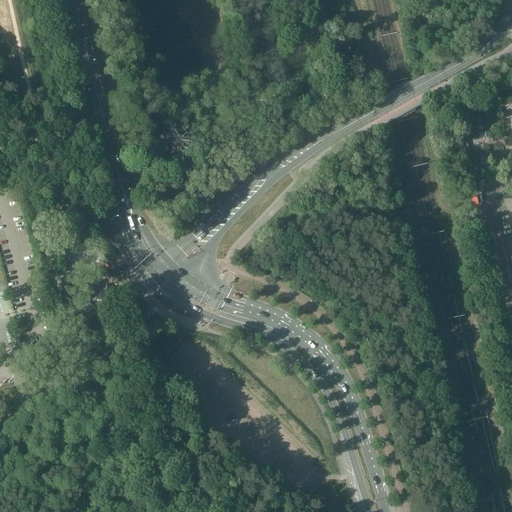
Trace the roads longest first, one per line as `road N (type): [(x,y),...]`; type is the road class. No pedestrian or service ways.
road 1 (primary): [(155,277),(204,314),(299,357),(335,402),(370,511)]
road 2 (primary): [(386,511),(334,366),(288,323),(214,297),(180,273)]
road 3 (unclassified): [(0,143),(34,178),(68,312),(89,339)]
road 4 (tertiary): [(375,110),(269,175),(214,229)]
road 5 (primary): [(120,186),(73,0)]
road 6 (tertiary): [(375,110),(480,50),(505,23)]
road 7 (residential): [(511,304),(490,186),(511,183)]
road 8 (unclassified): [(180,511),(114,411)]
